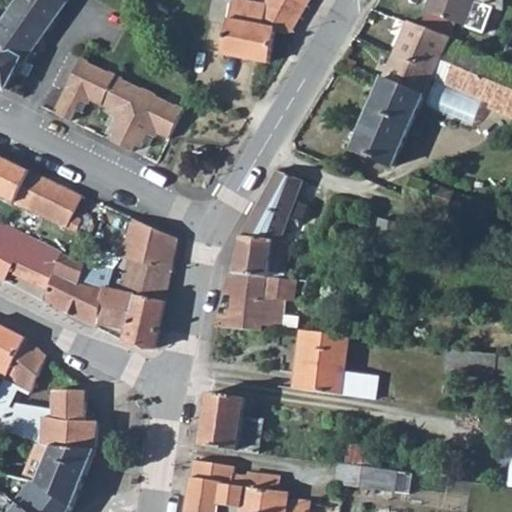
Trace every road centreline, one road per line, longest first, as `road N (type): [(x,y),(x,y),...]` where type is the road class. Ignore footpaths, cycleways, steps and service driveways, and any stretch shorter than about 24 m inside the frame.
road 1 (tertiary): [(351,0),(216,219)]
road 2 (residential): [(0,123),(178,209),(216,219)]
road 3 (secondary): [(166,394),(0,307)]
road 4 (tertiary): [(216,219),(166,394)]
